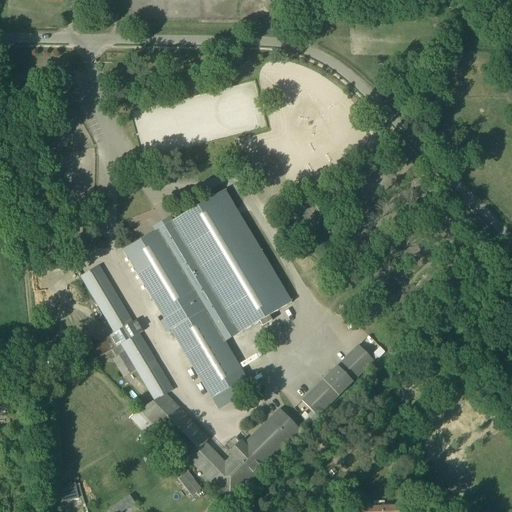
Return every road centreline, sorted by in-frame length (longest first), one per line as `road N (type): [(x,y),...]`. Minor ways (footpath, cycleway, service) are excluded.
road 1 (unclassified): [(511,246),(327,61),(297,46),(0,38)]
road 2 (track): [(38,350),(5,38)]
road 3 (track): [(51,511),(38,350)]
